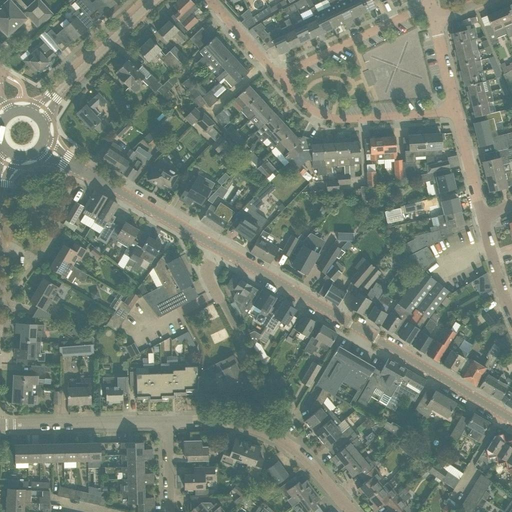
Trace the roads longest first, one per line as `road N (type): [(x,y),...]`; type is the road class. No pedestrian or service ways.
road 1 (tertiary): [(511,422),(216,248)]
road 2 (residential): [(352,511),(303,453),(276,437),(249,425),(169,420)]
road 3 (residential): [(455,107),(336,120),(278,79)]
road 4 (tertiary): [(216,248),(66,161)]
road 5 (residential): [(278,79),(431,3)]
road 6 (residential): [(169,420),(0,425)]
road 7 (tertiary): [(54,97),(155,0)]
